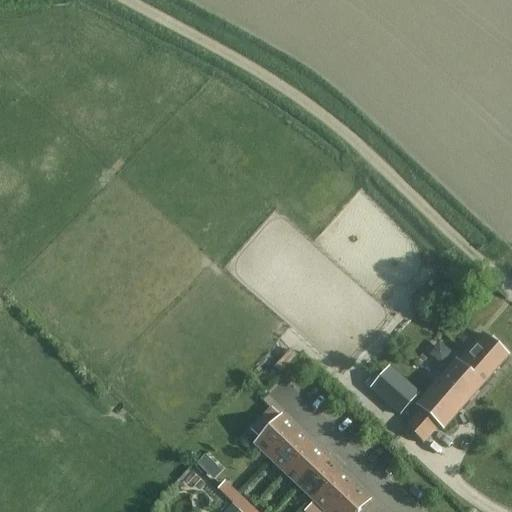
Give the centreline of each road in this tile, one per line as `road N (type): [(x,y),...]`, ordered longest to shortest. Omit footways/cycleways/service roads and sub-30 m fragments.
road 1 (track): [(509,295),(476,254),(342,133),(218,49),(123,0)]
road 2 (residential): [(402,511),(281,391)]
